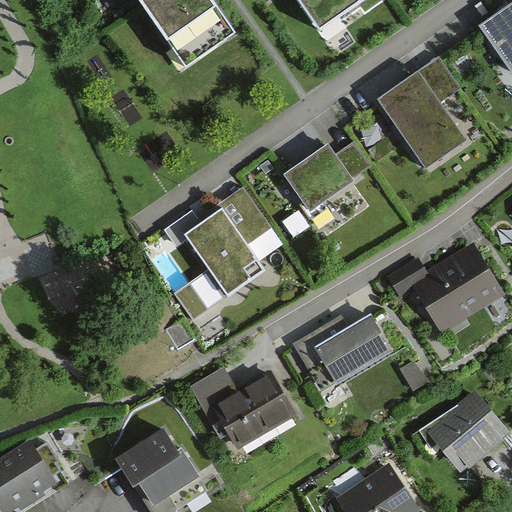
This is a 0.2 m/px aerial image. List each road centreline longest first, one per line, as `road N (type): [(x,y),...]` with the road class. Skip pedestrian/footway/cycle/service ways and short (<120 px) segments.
road 1 (residential): [(470,0),(136,231)]
road 2 (residential): [(270,336),(511,178)]
